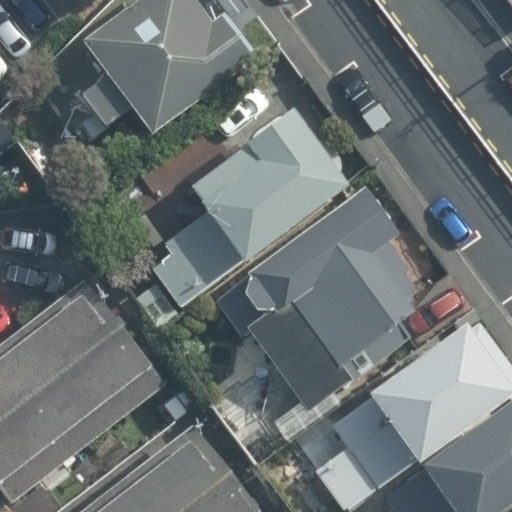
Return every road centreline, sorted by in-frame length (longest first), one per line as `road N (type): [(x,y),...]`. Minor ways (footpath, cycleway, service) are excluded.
road 1 (residential): [(511,259),(321,0)]
road 2 (residential): [(432,0),(511,103)]
